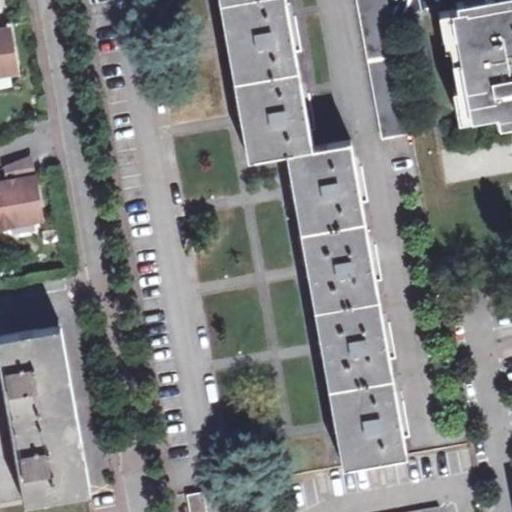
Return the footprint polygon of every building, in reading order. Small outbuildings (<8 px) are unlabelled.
[(342,466),(408,454),(352,139),(314,144),(287,0),(220,0),(247,156),(287,151),(342,466)] [(387,0),(356,0),(381,134),(412,129),(395,40),(387,0)] [(511,0),(455,0),(456,5),(443,8),(439,8),(445,45),(450,45),(457,83),(452,84),(457,115),(495,108),(498,121),(511,118),(511,0)] [(0,72),(16,69),(6,27),(0,27),(0,72)] [(8,180),(4,180),(5,186),(0,186),(0,224),(39,218),(28,154),(5,162),(8,180)] [(58,358),(53,326),(0,335),(3,352),(0,352),(0,501),(88,486),(81,441),(73,442),(70,428),(62,380),(68,379),(67,368),(65,357),(58,358)] [(186,504),(187,511),(205,511),(205,508),(202,491),(184,494),(186,504)]
